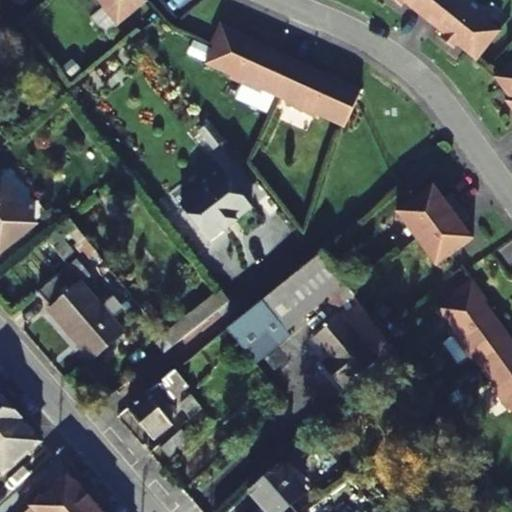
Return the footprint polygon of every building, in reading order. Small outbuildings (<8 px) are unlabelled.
[(96,0),(105,11),(108,9),(120,23),(145,3),(147,1),(146,0),(96,0)] [(424,19),(438,0),(391,0),(401,7),(404,3),(424,19)] [(486,20),(461,0),(438,0),(424,19),(443,35),(439,39),(453,49),(458,43),(462,46),(462,50),(476,62),(479,59),(498,34),(484,23),(486,20)] [(274,96),(290,58),(262,44),(260,49),(248,43),(250,39),(221,26),(211,48),(204,64),(230,76),(229,79),(260,93),(261,90),(274,96)] [(320,71),(290,58),(274,96),(287,102),(285,105),(317,119),(318,116),(342,127),(344,128),(362,90),(332,77),(330,81),(318,76),(320,71)] [(511,64),(493,78),(503,92),(508,93),(510,97),(504,101),(511,112),(511,64)] [(217,169),(174,207),(210,247),(253,209),(217,169)] [(0,251),(36,223),(0,178),(0,251)] [(415,239),(460,206),(451,194),(443,199),(432,185),(412,200),(395,212),(415,239)] [(469,219),(460,206),(415,239),(435,266),(450,255),(472,239),(461,224),(469,219)] [(228,328),(255,362),(290,336),(285,330),(346,281),(325,252),(242,318),(228,328)] [(125,332),(114,318),(102,305),(79,278),(84,274),(74,262),(40,291),(53,307),(51,309),(95,359),(125,332)] [(481,371),(511,348),(511,342),(496,321),(493,323),(485,313),(488,310),(470,284),(436,309),(453,332),(451,333),(470,361),(473,360),(481,371)] [(163,336),(172,347),(230,302),(220,290),(163,336)] [(124,309),(113,296),(102,305),(114,318),(124,309)] [(378,360),(341,316),(313,339),(328,358),(322,364),(343,389),(378,360)] [(511,413),(511,348),(481,371),(489,382),(487,384),(507,411),(509,410),(511,413)] [(187,384),(212,364),(201,350),(185,363),(129,407),(156,440),(174,425),(172,421),(178,416),(168,404),(190,387),(187,384)] [(190,417),(202,406),(193,395),(180,405),(190,417)] [(0,413),(8,406),(0,396),(0,413)] [(0,413),(0,444),(24,424),(8,406),(0,413)] [(0,477),(40,442),(24,424),(0,444),(0,477)] [(172,458),(192,439),(182,429),(162,448),(172,458)] [(285,511),(306,494),(290,475),(325,445),(316,433),(251,491),(269,511),(285,511)] [(68,475),(26,511),(63,511),(85,494),(68,475)] [(63,511),(99,511),(100,511),(85,494),(63,511)]
